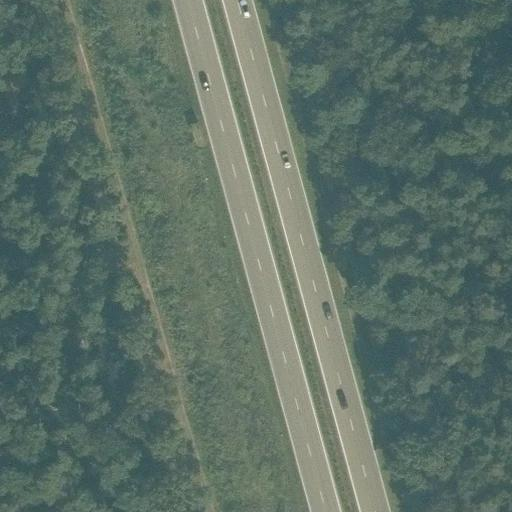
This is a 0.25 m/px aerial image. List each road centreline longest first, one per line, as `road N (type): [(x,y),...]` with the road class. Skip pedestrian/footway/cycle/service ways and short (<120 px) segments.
road 1 (track): [(207,511),(65,0)]
road 2 (primary): [(373,511),(235,0)]
road 3 (primary): [(186,0),(324,511)]
